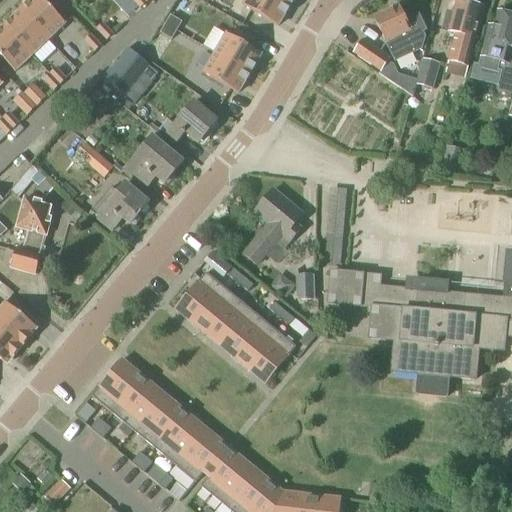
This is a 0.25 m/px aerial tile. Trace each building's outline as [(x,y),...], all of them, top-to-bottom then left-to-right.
[(42,1),(41,2),(39,0),(33,0),(20,12),(49,42),(65,26),(42,1)] [(131,0),(140,9),(146,4),(142,0),(131,0)] [(276,0),(247,0),(243,7),(279,28),(290,8),(276,0)] [(276,0),(290,8),(294,0),(276,0)] [(467,68),(483,9),(456,2),(453,14),(447,12),(441,31),(457,36),(449,63),(467,68)] [(398,7),(373,18),(393,60),(395,64),(414,54),(422,50),(426,38),(423,30),(411,36),(398,7)] [(32,57),(49,42),(20,12),(4,28),(32,57)] [(489,27),(480,60),(498,64),(496,73),(501,75),(497,92),(511,96),(511,70),(507,69),(508,66),(509,67),(510,64),(511,55),(511,17),(498,14),(494,28),(489,27)] [(171,17),(166,26),(177,33),(182,24),(171,17)] [(103,26),(97,32),(106,42),(113,36),(103,26)] [(166,26),(160,35),(172,41),(177,33),(166,26)] [(0,57),(15,74),(32,57),(4,28),(0,31),(0,57)] [(227,35),(215,55),(251,76),(262,56),(227,35)] [(91,38),(85,43),(94,53),(101,48),(91,38)] [(381,73),(388,63),(377,57),(380,53),(361,41),(352,54),(381,73)] [(157,76),(148,69),(127,51),(103,79),(124,97),(141,76),(150,84),(157,76)] [(215,55),(204,75),(239,96),(251,76),(215,55)] [(434,90),(440,66),(422,61),(416,85),(434,90)] [(65,80),(55,70),(49,75),(59,86),(65,80)] [(53,91),(59,86),(49,75),(43,81),(53,91)] [(17,100),(31,114),(49,97),(35,83),(17,100)] [(198,145),(216,123),(193,104),(175,126),(166,138),(174,145),(184,134),(198,145)] [(18,125),(8,115),(2,120),(12,130),(18,125)] [(0,129),(6,136),(12,130),(2,120),(0,122),(0,129)] [(151,138),(123,172),(131,179),(140,187),(145,191),(155,179),(164,186),(182,164),(159,144),(151,138)] [(105,180),(114,169),(85,144),(76,155),(105,180)] [(397,156),(394,168),(405,170),(408,159),(397,156)] [(456,163),(444,160),(442,171),(454,173),(456,163)] [(54,189),(46,180),(38,174),(32,167),(11,193),(19,199),(32,182),(38,188),(46,197),(54,189)] [(489,168),(477,167),(476,179),(488,180),(489,168)] [(112,188),(90,215),(97,220),(106,228),(112,233),(122,220),(130,227),(148,205),(125,185),(118,193),(112,188)] [(347,191),(330,189),(323,268),(340,269),(347,191)] [(268,227),(243,257),(256,268),(265,257),(277,267),(288,255),(284,251),(289,245),(300,232),(295,227),(302,218),(273,193),(254,215),(268,227)] [(34,277),(50,222),(47,221),(50,211),(40,208),(41,206),(24,201),(16,229),(27,233),(22,252),(15,250),(9,270),(34,277)] [(75,224),(81,217),(66,203),(62,207),(61,210),(75,224)] [(511,338),(511,254),(506,253),(501,300),(446,295),(447,284),(416,282),(416,281),(415,281),(414,292),(379,289),(380,278),(330,273),(327,305),(373,309),(370,341),(395,343),(392,374),(419,377),(417,397),(446,399),(448,379),(475,382),(478,351),(505,353),(506,338),(511,338)] [(234,270),(228,277),(238,285),(244,279),(234,270)] [(200,332),(230,295),(206,275),(178,308),(192,319),(189,323),(200,332)] [(287,300),(296,287),(279,275),(270,288),(287,300)] [(296,302),(315,302),(314,276),(296,276),(296,287),(296,302)] [(244,279),(238,285),(248,294),(254,287),(244,279)] [(223,345),(251,312),(230,295),(200,332),(210,341),(213,337),(223,345)] [(35,329),(5,304),(0,311),(0,330),(22,349),(32,337),(29,335),(35,329)] [(275,305),(270,311),(280,319),(285,313),(275,305)] [(241,366),(271,329),(251,312),(223,345),(233,353),(230,357),(241,366)] [(285,313),(280,319),(290,328),(295,322),(285,313)] [(268,382),(296,349),(271,329),(241,366),(252,375),(255,371),(268,382)] [(22,349),(0,330),(0,360),(5,365),(10,358),(13,360),(22,349)] [(130,374),(119,365),(92,398),(113,416),(143,379),(133,370),(130,374)] [(151,392),(154,388),(143,379),(113,416),(133,433),(161,399),(151,392)] [(174,404),(171,408),(161,399),(133,433),(154,450),(185,413),(174,404)] [(192,425),(195,422),(185,413),(154,450),(175,467),(202,433),(192,425)] [(99,420),(90,430),(97,435),(105,425),(99,420)] [(105,425),(97,435),(103,441),(112,430),(105,425)] [(215,438),(212,442),(202,433),(175,467),(196,484),(226,447),(215,438)] [(240,465),(243,461),(231,451),(201,488),(222,506),(249,472),(240,465)] [(140,454),(132,464),(138,469),(146,459),(140,454)] [(146,459),(138,469),(144,475),(153,465),(146,459)] [(249,472),(222,506),(229,511),(250,511),(272,485),(262,477),(259,481),(249,472)] [(167,476),(159,486),(165,492),(173,482),(167,476)] [(54,508),(71,490),(61,482),(44,499),(54,508)] [(272,485),(250,511),(284,511),(286,499),(278,499),(282,494),(272,485)] [(286,499),(284,511),(311,511),(313,498),(299,496),(298,501),(286,499)] [(313,498),(311,511),(338,511),(340,501),(338,501),(338,505),(326,504),(327,499),(313,498)]
